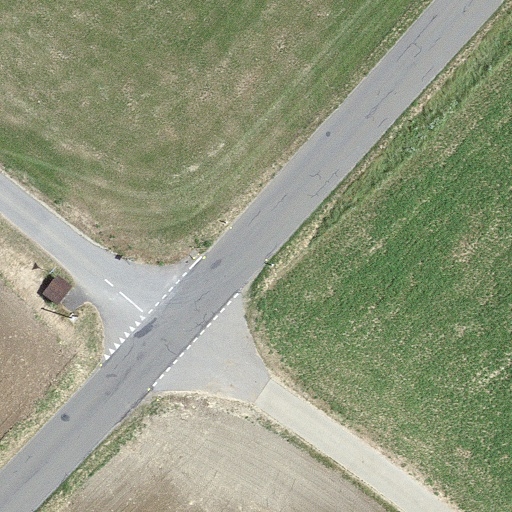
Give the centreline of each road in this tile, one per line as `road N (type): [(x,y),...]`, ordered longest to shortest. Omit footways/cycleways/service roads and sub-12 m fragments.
road 1 (tertiary): [(473,0),(170,336),(0,504)]
road 2 (track): [(424,511),(170,336),(0,202)]
